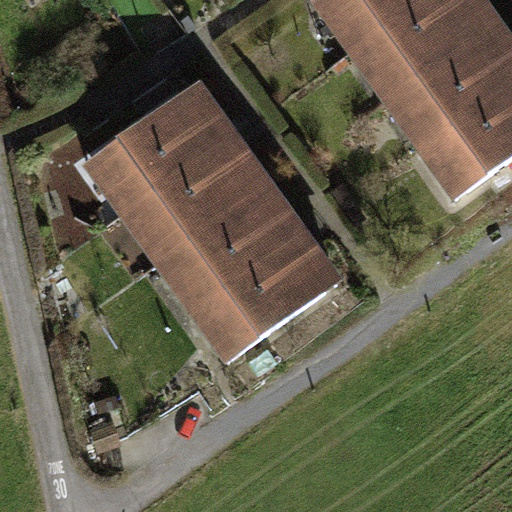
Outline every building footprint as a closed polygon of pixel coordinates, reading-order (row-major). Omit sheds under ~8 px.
[(323,0),(317,5),(352,54),(427,0),(323,0)] [(427,0),(352,54),(387,103),(496,25),(477,0),(427,0)] [(387,103),(422,151),(511,87),(511,47),(496,25),(387,103)] [(511,87),(422,151),(457,200),(511,161),(511,87)] [(88,168),(123,217),(233,139),(198,90),(88,168)] [(123,217),(158,266),(268,188),(233,139),(123,217)] [(158,266),(193,315),(303,237),(268,188),(158,266)] [(193,315),(228,364),(338,286),(303,237),(193,315)]
